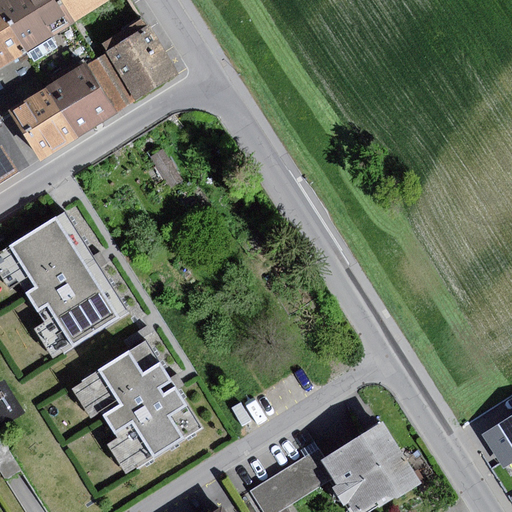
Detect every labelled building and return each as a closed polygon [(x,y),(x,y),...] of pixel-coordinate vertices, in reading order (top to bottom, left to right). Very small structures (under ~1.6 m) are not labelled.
[(0,0),(0,7),(28,54),(75,25),(59,0),(0,0)] [(59,0),(75,25),(113,0),(59,0)] [(0,7),(0,71),(28,54),(0,7)] [(75,25),(28,54),(51,91),(88,67),(98,61),(75,25)] [(150,28),(109,53),(139,101),(180,75),(150,28)] [(51,91),(28,54),(0,71),(0,116),(3,121),(15,113),(51,91)] [(88,67),(51,91),(81,139),(119,116),(88,67)] [(51,91),(15,113),(45,162),(81,139),(51,91)] [(1,145),(0,146),(0,183),(19,172),(1,145)] [(172,150),(150,163),(168,192),(189,179),(172,150)] [(98,263),(67,215),(13,248),(39,289),(28,295),(40,313),(50,307),(76,347),(130,313),(98,263)] [(148,326),(124,341),(130,350),(153,334),(148,326)] [(175,387),(147,342),(72,386),(92,420),(102,414),(117,438),(108,443),(127,473),(200,427),(175,387)] [(511,422),(486,439),(509,476),(511,474),(511,422)] [(385,425),(326,462),(335,477),(357,511),(370,511),(381,506),(383,508),(422,484),(385,425)] [(6,434),(0,437),(0,471),(6,481),(21,471),(8,451),(8,443),(9,439),(6,434)] [(319,451),(253,492),(265,511),(290,511),(287,507),(335,477),(326,462),(319,451)]
